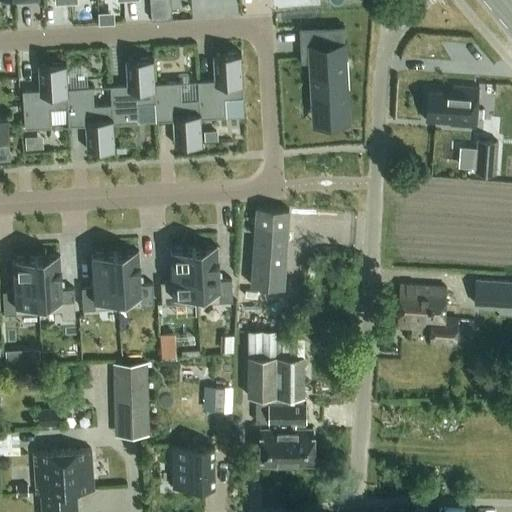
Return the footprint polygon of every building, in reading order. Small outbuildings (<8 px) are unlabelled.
[(170,0),(150,0),(151,20),(171,19),(170,0)] [(112,15),(98,16),(99,24),(112,23),(112,15)] [(317,27),(298,28),(300,66),(310,65),(313,117),(313,125),(313,128),(315,128),(318,128),(340,126),(351,125),(351,117),(350,111),(347,50),(345,25),(327,26),(317,27)] [(215,78),(198,79),(199,97),(200,117),(227,116),(226,97),(244,96),(241,52),(213,53),(215,78)] [(127,84),(111,85),(112,104),(113,122),(139,121),(138,103),(155,102),(154,82),(153,57),(126,58),(127,84)] [(39,89),(23,90),(25,127),(52,126),(51,107),(68,106),(67,87),(65,62),(37,63),(39,89)] [(181,80),(154,82),(155,102),(157,120),(172,119),(174,144),(202,142),(200,117),(199,97),(182,98),(181,80)] [(475,127),(478,87),(453,85),(452,92),(428,90),(426,121),(450,123),(450,125),(475,127)] [(93,86),(67,87),(68,106),(69,125),(85,124),(86,149),(114,148),(113,122),(112,104),(94,105),(93,86)] [(7,114),(0,114),(0,154),(10,154),(7,114)] [(217,131),(204,132),(205,141),(217,140),(217,131)] [(499,140),(477,138),(474,171),(496,173),(499,140)] [(289,209),(257,207),(251,285),(283,287),(289,209)] [(194,247),(197,302),(232,300),(231,278),(220,279),(218,246),(194,247)] [(162,304),(197,302),(194,247),(170,249),(172,281),(161,281),(162,304)] [(152,283),(141,284),(139,250),(115,252),(118,299),(132,298),(132,306),(153,305),(152,283)] [(118,299),(115,252),(91,253),(93,286),(82,287),(83,309),(118,307),(118,299)] [(36,256),(39,310),(62,309),(62,318),(75,317),(73,287),(62,288),(60,255),(36,256)] [(4,312),(39,310),(36,256),(12,258),(14,291),(3,291),(4,312)] [(511,292),(511,279),(476,277),(474,305),(499,307),(500,297),(509,298),(510,292),(511,292)] [(457,318),(444,317),(446,287),(400,284),(397,327),(430,329),(429,342),(455,343),(457,318)] [(249,355),(276,355),(276,329),(249,329),(249,355)] [(174,334),(161,334),(162,357),(176,356),(174,334)] [(21,349),(6,350),(7,363),(22,362),(21,349)] [(262,464),(289,464),(288,396),(277,396),(277,356),(249,356),(249,396),(271,396),(271,404),(257,404),(257,423),(270,423),(270,430),(262,430),(262,464)] [(288,396),(289,464),(315,464),(315,429),(307,429),(307,422),(307,404),(305,404),(305,396),(305,356),(277,356),(277,396),(288,396)] [(113,362),(115,434),(149,434),(147,361),(113,362)] [(226,387),(216,386),(215,410),(225,410),(226,387)] [(0,452),(20,451),(19,433),(11,434),(11,430),(0,430),(0,452)] [(216,445),(172,445),(172,487),(216,487),(216,445)] [(43,511),(78,511),(77,491),(95,490),(92,449),(35,453),(38,495),(43,495),(43,511)] [(28,483),(16,484),(17,496),(29,495),(28,483)]
